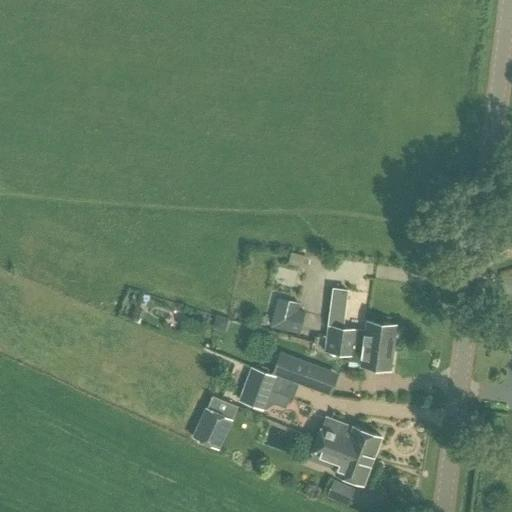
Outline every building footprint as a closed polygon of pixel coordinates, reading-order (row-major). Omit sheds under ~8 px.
[(297,302),(276,296),(269,326),(299,333),(304,312),(295,310),(297,302)] [(394,347),(397,324),(367,320),(365,330),(327,325),(326,338),(369,344),(394,347)] [(394,347),(369,344),(326,338),(324,352),(348,355),(347,360),(361,362),(360,366),(391,370),(394,347)] [(280,351),(272,374),(299,384),(330,395),(339,372),(280,351)] [(252,367),(239,401),(264,410),(271,390),(293,398),(299,384),(272,374),(252,367)] [(205,406),(192,436),(220,450),(233,419),(232,418),(237,407),(212,395),(207,407),(205,406)] [(317,438),(322,440),(372,460),(381,436),(353,425),(353,426),(326,416),(317,438)] [(372,460),(322,440),(317,438),(308,460),(336,470),(335,474),(363,485),(372,460)]
